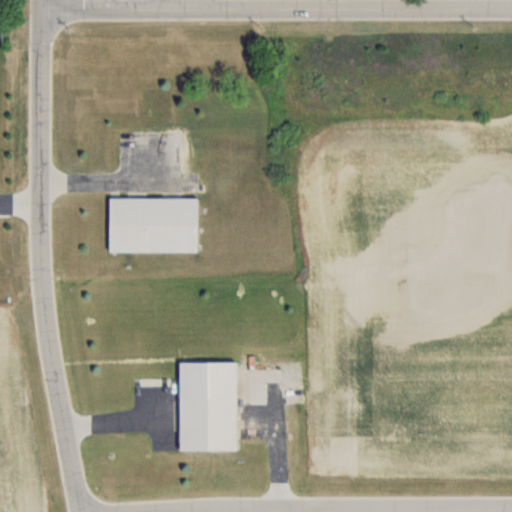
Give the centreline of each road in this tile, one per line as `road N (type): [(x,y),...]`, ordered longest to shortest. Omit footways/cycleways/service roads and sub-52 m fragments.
road 1 (residential): [(45,6),(44,303),(82,511)]
road 2 (residential): [(511,15),(45,6)]
road 3 (residential): [(143,511),(511,506)]
